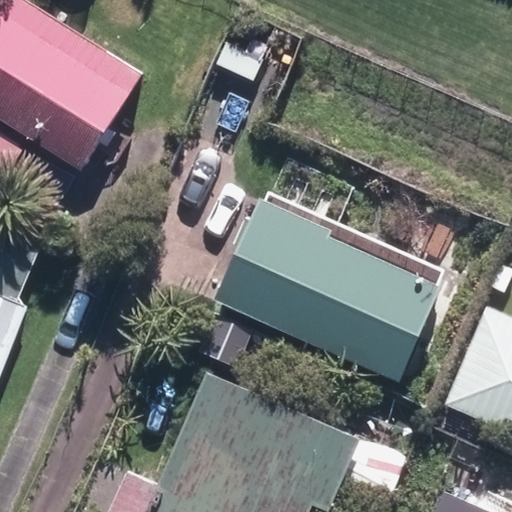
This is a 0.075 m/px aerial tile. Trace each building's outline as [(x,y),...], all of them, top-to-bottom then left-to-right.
[(28,0),(0,0),(0,113),(85,171),(146,80),(28,0)] [(33,152),(0,131),(0,183),(10,190),(33,152)] [(264,201),(222,299),(410,379),(452,281),(264,201)] [(0,215),(0,294),(19,303),(47,236),(0,215)] [(0,384),(32,308),(19,303),(0,294),(0,384)] [(511,311),(492,303),(447,403),(511,432),(511,311)] [(318,511),(320,509),(328,511),(338,511),(370,434),(214,371),(171,479),(135,464),(115,511),(318,511)] [(507,511),(452,487),(440,511),(507,511)]
